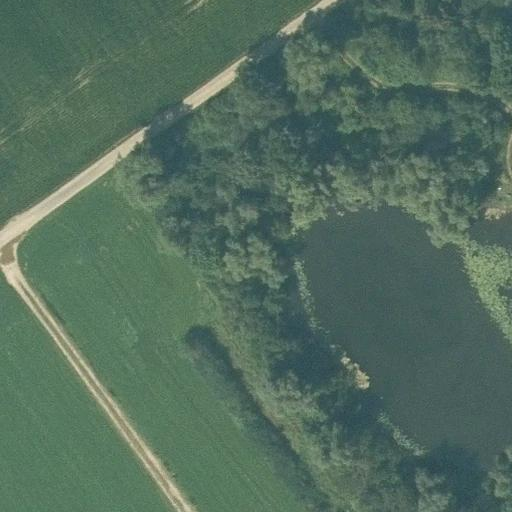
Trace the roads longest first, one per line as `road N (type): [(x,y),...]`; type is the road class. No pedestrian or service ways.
road 1 (unclassified): [(334,0),(0,237)]
road 2 (track): [(183,511),(0,257)]
